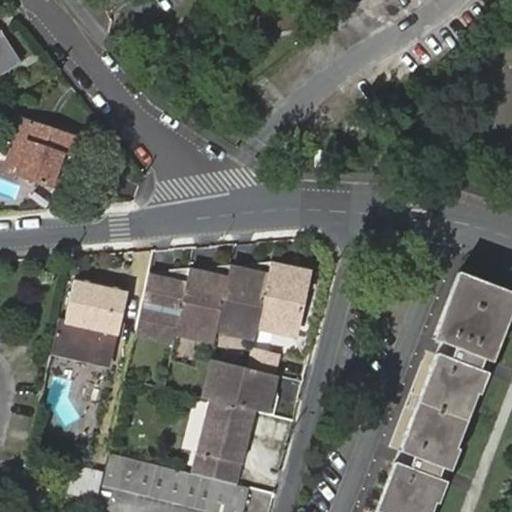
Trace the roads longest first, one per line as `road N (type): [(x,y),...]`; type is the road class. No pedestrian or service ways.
road 1 (residential): [(365,211),(284,511)]
road 2 (residential): [(343,511),(457,222)]
road 3 (residential): [(45,0),(201,180),(208,216)]
road 4 (residential): [(0,233),(208,216)]
road 5 (residential): [(208,216),(365,211)]
